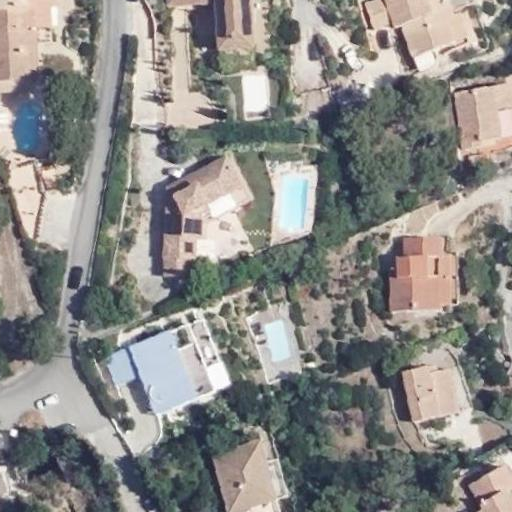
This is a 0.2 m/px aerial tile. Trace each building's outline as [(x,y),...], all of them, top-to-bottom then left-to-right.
[(44,0),(0,0),(0,65),(32,66),(33,38),(24,38),(25,15),(40,15),(44,15),(44,0)] [(55,0),(44,0),(44,15),(44,27),(56,28),(55,0)] [(215,0),(217,35),(249,33),(247,0),(215,0)] [(363,0),(369,16),(390,10),(402,49),(471,29),(463,3),(451,7),(448,0),(363,0)] [(33,38),(32,66),(40,65),(40,15),(25,15),(24,38),(33,38)] [(32,66),(0,65),(0,75),(32,76),(32,66)] [(494,148),(482,77),(427,86),(438,151),(453,148),(454,154),(494,148)] [(340,131),(361,131),(362,102),(341,101),(340,131)] [(168,246),(190,247),(194,247),(195,225),(200,225),(201,205),(211,200),(215,207),(249,190),(227,146),(176,173),(176,184),(170,186),(168,246)] [(0,163),(18,200),(50,190),(39,151),(0,154),(0,163)] [(18,200),(34,234),(50,190),(18,200)] [(454,272),(455,245),(449,244),(448,227),(405,227),(406,245),(398,247),(398,259),(390,259),(391,302),(444,300),(444,295),(445,272),(454,272)] [(464,244),(455,245),(454,272),(445,272),(444,295),(464,295),(464,244)] [(189,264),(190,247),(168,246),(167,264),(189,264)] [(169,386),(176,398),(223,379),(203,330),(183,339),(175,322),(140,335),(158,378),(154,387),(157,392),(169,386)] [(119,373),(145,364),(134,338),(108,349),(119,373)] [(418,410),(465,402),(456,360),(436,363),(435,353),(405,358),(418,410)] [(474,367),(487,385),(511,371),(511,368),(503,353),(474,367)] [(162,404),(176,398),(169,386),(157,392),(159,398),(162,404)] [(227,511),(231,511),(271,494),(248,441),(203,459),(227,511)] [(485,500),(493,511),(500,511),(504,510),(505,511),(511,511),(511,451),(509,446),(478,463),(495,493),(485,500)] [(21,508),(22,511),(36,511),(34,503),(21,508)]
